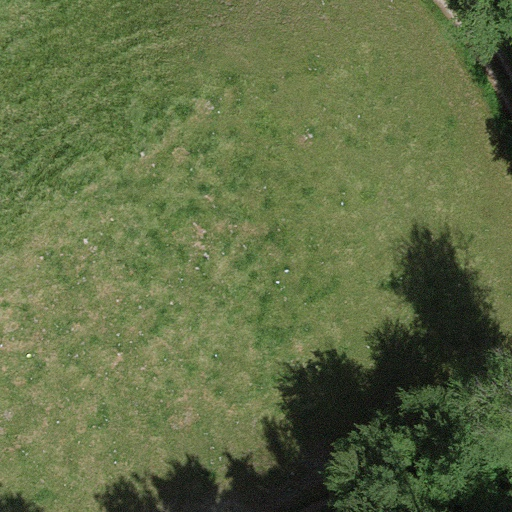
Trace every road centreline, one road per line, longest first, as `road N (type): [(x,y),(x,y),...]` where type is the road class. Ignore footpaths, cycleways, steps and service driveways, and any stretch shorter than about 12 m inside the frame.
road 1 (track): [(394,511),(466,476),(511,428)]
road 2 (track): [(511,114),(494,68),(446,0)]
